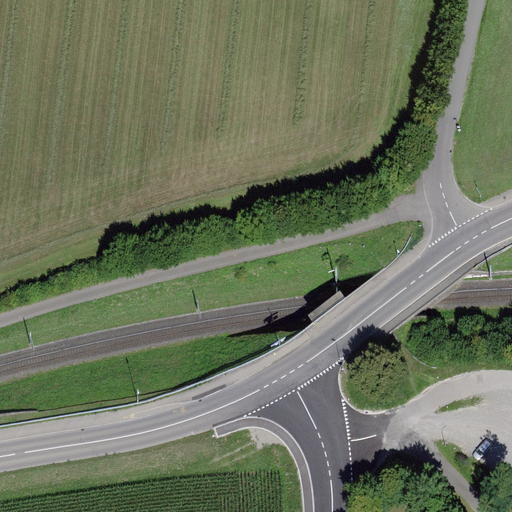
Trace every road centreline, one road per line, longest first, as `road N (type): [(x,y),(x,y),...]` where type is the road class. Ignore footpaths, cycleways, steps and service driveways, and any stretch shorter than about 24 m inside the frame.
road 1 (track): [(0,320),(370,222),(443,194)]
road 2 (tertiary): [(0,458),(183,423),(288,375)]
road 3 (residential): [(477,0),(440,180),(468,243)]
road 4 (tertiary): [(288,375),(468,243)]
road 5 (tertiary): [(288,375),(325,445),(333,511)]
